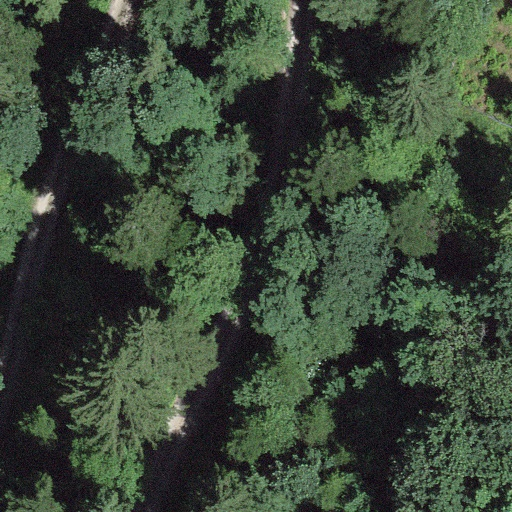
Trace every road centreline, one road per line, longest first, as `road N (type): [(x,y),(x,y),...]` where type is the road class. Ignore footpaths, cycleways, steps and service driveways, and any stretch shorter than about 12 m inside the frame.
road 1 (track): [(311,0),(296,113),(156,511)]
road 2 (track): [(136,0),(30,246),(0,388)]
